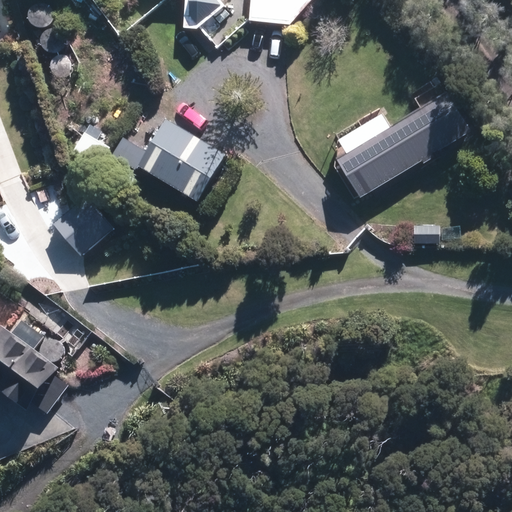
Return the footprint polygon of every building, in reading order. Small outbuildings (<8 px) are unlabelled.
[(192,0),(191,28),(205,30),(220,50),(253,19),(293,25),(316,0),(192,0)] [(460,86),(345,161),(368,200),(485,123),(460,86)] [(231,155),(172,119),(154,152),(145,167),(202,201),(231,155)] [(112,147),(92,132),(82,151),(103,162),(112,147)] [(154,152),(127,139),(115,158),(140,171),(154,152)] [(89,200),(57,226),(82,255),(114,229),(89,200)] [(0,382),(51,416),(72,386),(58,376),(63,367),(7,326),(0,333),(0,382)]
